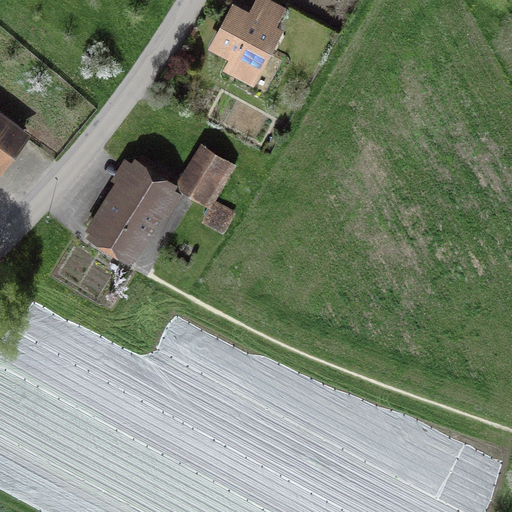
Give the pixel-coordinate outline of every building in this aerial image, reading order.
[(213,45),(258,69),(278,30),(274,28),(285,9),(268,0),(255,0),(248,14),(234,7),(213,45)] [(0,117),(0,163),(23,134),(0,117)] [(224,163),(203,149),(182,183),(203,197),(224,163)] [(182,180),(142,155),(94,232),(128,254),(170,188),(175,190),(182,180)] [(228,218),(211,208),(203,221),(220,231),(228,218)]
